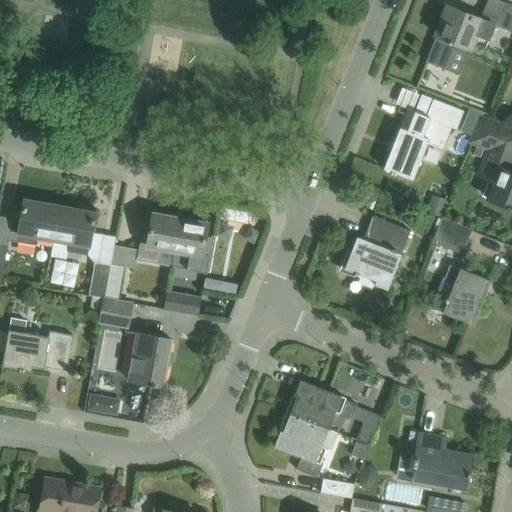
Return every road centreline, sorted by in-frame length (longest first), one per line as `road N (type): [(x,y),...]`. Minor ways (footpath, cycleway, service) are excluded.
road 1 (residential): [(314,200),(0,142)]
road 2 (residential): [(511,407),(267,313)]
road 3 (residential): [(211,430),(186,449),(146,455),(0,432)]
road 4 (residential): [(314,200),(389,0)]
road 5 (residential): [(211,430),(267,313)]
road 6 (residential): [(267,313),(314,200)]
